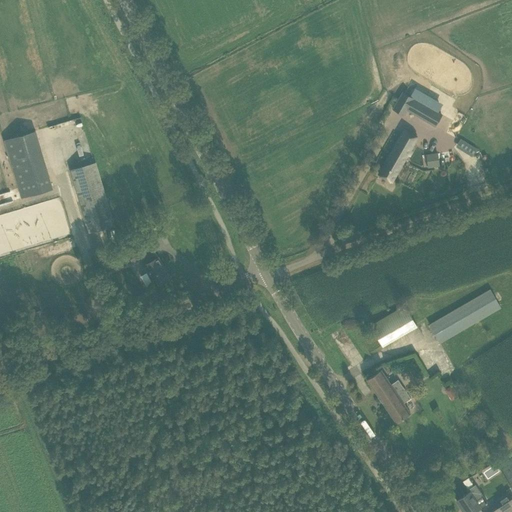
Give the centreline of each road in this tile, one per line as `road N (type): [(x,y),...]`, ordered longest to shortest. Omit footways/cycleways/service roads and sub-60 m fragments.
road 1 (unclassified): [(264,270),(124,0)]
road 2 (unclassified): [(421,511),(264,270)]
road 3 (unclassified): [(0,365),(162,315),(264,270)]
